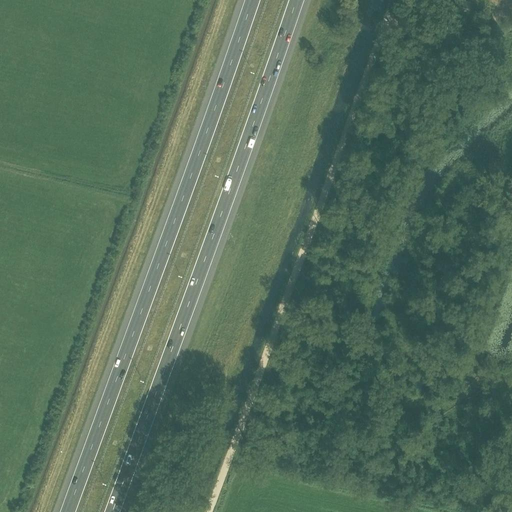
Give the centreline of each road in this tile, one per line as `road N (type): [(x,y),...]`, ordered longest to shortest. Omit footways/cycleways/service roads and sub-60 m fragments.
road 1 (motorway): [(111,511),(296,0)]
road 2 (motorway): [(251,0),(66,511)]
road 3 (track): [(209,511),(385,22)]
